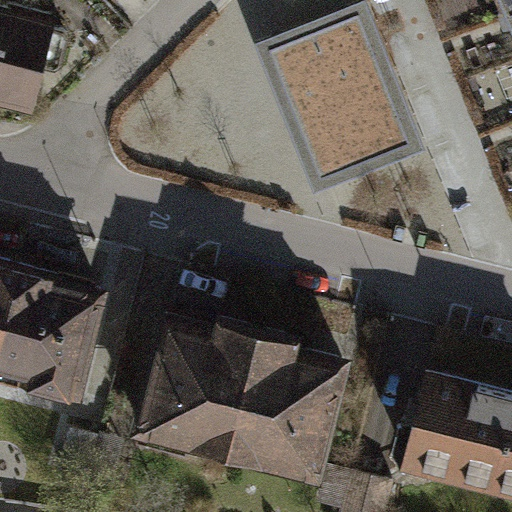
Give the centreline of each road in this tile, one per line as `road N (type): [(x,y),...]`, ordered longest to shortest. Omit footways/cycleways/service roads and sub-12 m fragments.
road 1 (residential): [(20,172),(511,299)]
road 2 (residential): [(407,0),(511,268)]
road 3 (residential): [(20,172),(191,0)]
